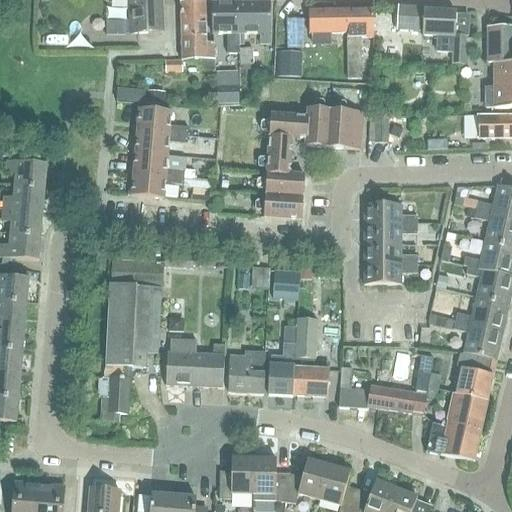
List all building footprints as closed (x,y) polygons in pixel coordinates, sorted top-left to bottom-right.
[(130,0),(132,35),(162,32),(161,0),(130,0)] [(204,3),(180,4),(182,62),(198,61),(198,64),(202,69),(207,73),(214,73),(214,67),(213,44),(205,44),(204,3)] [(237,4),(212,3),(212,35),(228,35),(227,55),(239,55),(239,50),(239,45),(238,45),(237,38),(237,4)] [(270,4),(237,4),(237,38),(238,45),(239,45),(243,45),(243,35),(260,35),(260,45),(269,45),(270,4)] [(398,8),(396,32),(422,33),(421,38),(437,39),(436,53),(453,54),(454,37),(456,14),(425,12),(425,9),(398,8)] [(309,34),(346,34),(347,80),(362,80),(362,39),(373,39),(372,11),(309,12),(309,34)] [(375,17),(374,38),(390,39),(391,18),(375,17)] [(287,48),(303,48),(302,20),(287,20),(287,48)] [(46,37),(68,37),(68,28),(46,28),(46,37)] [(511,110),(511,29),(487,30),(487,66),(494,66),(494,90),(486,90),(486,111),(511,110)] [(453,54),(452,65),(464,66),(465,52),(466,40),(466,38),(454,37),(453,54)] [(466,40),(465,52),(475,52),(476,41),(466,40)] [(240,67),(253,66),(252,50),(239,50),(240,67)] [(302,54),(278,54),(277,78),(301,79),(302,54)] [(420,79),(420,60),(403,60),(403,79),(420,79)] [(182,73),(182,63),(165,63),(166,74),(182,73)] [(115,80),(114,93),(141,95),(142,82),(115,80)] [(238,88),(217,88),(217,105),(238,105),(238,88)] [(147,95),(146,106),(162,107),(163,96),(147,95)] [(305,148),(359,151),(361,114),(346,113),(346,106),(343,102),(338,102),(336,104),(336,112),(323,111),(324,105),(321,101),(317,101),(314,103),(314,110),(307,110),(307,118),(269,116),(269,122),(261,122),(259,124),(259,129),(260,132),(268,132),(266,159),(259,159),(257,161),(256,166),(259,169),(265,169),(265,181),(258,180),(255,183),(255,187),(258,190),(264,191),(264,202),(256,202),(254,204),(254,208),(256,211),(263,211),(262,218),(263,218),(263,219),(301,221),(304,177),(289,176),(291,141),(305,142),(305,148)] [(460,110),(460,132),(473,132),(473,110),(460,110)] [(139,111),(137,133),(187,137),(188,128),(170,127),(171,113),(139,111)] [(511,141),(511,118),(477,119),(477,142),(511,141)] [(387,145),(387,122),(375,121),(374,145),(387,145)] [(187,145),(187,137),(137,133),(135,154),(167,157),(168,144),(187,145)] [(427,152),(437,151),(437,142),(427,143),(427,152)] [(166,170),(167,157),(135,154),(133,175),(184,179),(184,171),(166,170)] [(15,175),(13,187),(44,190),(46,165),(7,162),(6,174),(15,175)] [(184,181),(184,179),(133,175),(131,197),(163,200),(164,186),(183,188),(184,181)] [(42,214),(44,190),(13,187),(12,199),(3,198),(2,210),(42,214)] [(511,223),(511,191),(497,188),(492,210),(477,206),(476,212),(475,216),(511,223)] [(464,203),(463,210),(476,212),(477,206),(464,203)] [(363,207),(364,227),(417,227),(417,217),(401,217),(401,207),(363,207)] [(39,237),(42,214),(2,210),(1,222),(10,223),(9,235),(39,237)] [(467,212),(466,220),(474,221),(475,213),(467,212)] [(511,254),(511,223),(475,216),(474,222),(489,226),(484,248),(511,254)] [(417,235),(417,227),(364,227),(364,247),(400,247),(400,235),(417,235)] [(0,258),(37,262),(39,237),(9,235),(8,246),(0,245),(0,258)] [(400,257),(400,247),(364,247),(364,266),(417,266),(417,257),(400,257)] [(445,248),(441,263),(449,264),(452,250),(445,248)] [(511,279),(511,274),(511,254),(484,248),(480,263),(465,260),(464,268),(468,269),(511,279)] [(110,287),(106,367),(131,368),(146,369),(147,355),(158,355),(162,264),(145,264),(145,256),(145,255),(115,254),(114,254),(114,262),(112,287),(110,287)] [(177,261),(177,270),(197,271),(197,269),(210,270),(210,262),(177,261)] [(417,275),(417,266),(364,266),(364,287),(401,287),(400,275),(417,275)] [(509,306),(511,293),(511,278),(511,279),(468,269),(466,276),(481,279),(476,299),(509,306)] [(268,290),(269,271),(252,270),(252,290),(268,290)] [(298,301),(299,275),(274,273),(272,300),(298,301)] [(0,302),(26,304),(28,279),(0,277),(0,302)] [(438,278),(436,290),(444,291),(447,280),(438,278)] [(503,334),(507,316),(509,306),(476,299),(472,319),(457,316),(456,323),(503,334)] [(0,325),(24,328),(26,304),(0,302),(0,325)] [(336,338),(338,315),(328,315),(326,337),(336,338)] [(296,345),(295,345),(292,397),(328,399),(329,371),(315,371),(317,321),(297,320),(296,345)] [(435,320),(434,327),(444,329),(446,322),(435,320)] [(496,364),(500,345),(503,334),(456,323),(454,330),(468,334),(464,356),(492,362),(496,364)] [(0,349),(22,352),(24,328),(0,325),(0,349)] [(213,357),(195,356),(196,343),(169,342),(169,355),(168,355),(166,387),(222,390),(225,347),(214,346),(213,357)] [(292,397),(295,345),(284,344),(283,357),(272,357),(271,365),(270,396),(292,397)] [(0,373),(20,375),(22,352),(0,349),(0,373)] [(245,358),(230,358),(228,394),(263,396),(265,354),(245,353),(245,358)] [(462,371),(456,396),(487,404),(493,376),(489,375),(492,362),(464,356),(460,355),(457,370),(462,371)] [(422,357),(416,391),(417,391),(428,393),(434,359),(422,357)] [(99,381),(98,399),(103,399),(101,423),(119,424),(119,416),(128,417),(130,381),(131,368),(106,367),(106,380),(99,381)] [(342,371),(340,392),(352,393),(353,372),(342,371)] [(0,397),(18,399),(20,375),(0,373),(0,397)] [(372,390),(371,394),(369,410),(424,419),(428,393),(417,391),(416,397),(372,390)] [(371,394),(352,393),(340,392),(339,410),(368,412),(369,410),(371,394)] [(455,396),(448,427),(480,434),(487,404),(456,396),(455,396)] [(0,422),(16,424),(18,399),(0,397),(0,422)] [(473,465),(480,434),(448,427),(447,428),(432,425),(426,453),(445,459),(473,465)] [(81,432),(81,438),(86,440),(91,438),(91,432),(86,429),(81,432)] [(253,495),(254,460),(231,460),(231,472),(220,472),(219,500),(231,500),(231,495),(253,495)] [(286,504),(290,475),(276,475),(276,460),(254,460),(253,495),(253,502),(274,502),(286,504)] [(319,501),(328,467),(308,461),(303,479),(290,475),(286,504),(294,505),(297,495),(319,501)] [(351,511),(358,492),(345,488),(349,473),(328,467),(319,501),(339,506),(337,511),(351,511)] [(351,511),(388,511),(397,491),(376,483),(371,496),(358,492),(351,511)] [(15,484),(12,511),(37,511),(40,486),(15,484)] [(37,511),(62,511),(64,488),(40,486),(37,511)] [(90,490),(88,511),(118,511),(120,493),(90,490)] [(429,511),(431,508),(416,503),(417,499),(397,491),(388,511),(429,511)] [(172,511),(174,498),(150,496),(149,511),(172,511)] [(194,511),(195,500),(174,498),(172,511),(194,511)]
